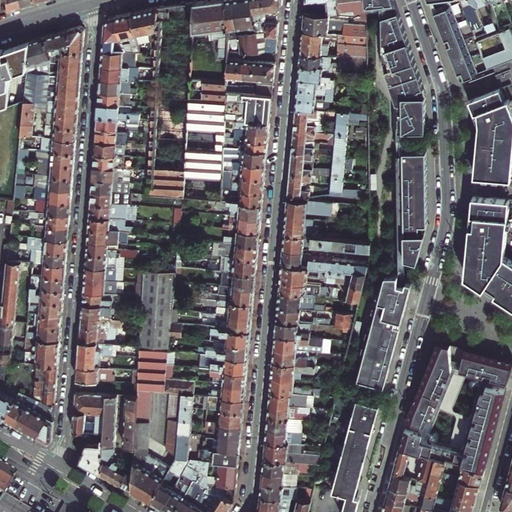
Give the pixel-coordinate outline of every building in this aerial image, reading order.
[(206,0),(195,2),(193,29),(209,27),(210,37),(220,37),(219,70),(228,71),(228,66),(228,57),(229,50),(229,34),(225,0),(206,0)] [(225,0),(229,34),(229,50),(239,50),(234,0),(225,0)] [(255,18),(252,0),(234,0),(239,50),(245,51),(251,51),(247,32),(256,32),(256,29),(253,29),(253,25),(258,26),(259,18),(255,18)] [(252,0),(255,18),(259,18),(280,20),(281,0),(252,0)] [(340,6),(339,0),(307,0),(306,11),(331,13),(345,14),(345,11),(341,12),(340,6)] [(339,0),(340,6),(346,6),(345,0),(354,0),(357,15),(368,16),(367,9),(367,6),(366,0),(339,0)] [(435,11),(452,5),(449,0),(433,0),(431,1),(433,6),(435,11)] [(498,0),(502,10),(507,8),(506,2),(504,0),(498,0)] [(158,6),(155,56),(155,68),(155,80),(154,93),(153,107),(153,118),(152,131),(152,143),(151,155),(150,169),(145,168),(144,181),(150,182),(149,194),(176,195),(184,196),(190,77),(193,34),(193,29),(195,2),(178,4),(158,6)] [(399,11),(397,5),(367,6),(367,9),(381,8),(382,17),(399,11)] [(452,5),(435,11),(462,79),(479,73),(452,5)] [(144,9),(152,40),(155,56),(158,6),(150,8),(144,9)] [(131,12),(139,43),(152,40),(144,9),(139,10),(131,12)] [(305,24),(304,29),(341,32),(340,39),(340,43),(369,45),(368,16),(357,15),(348,14),(347,23),(330,22),(331,13),(306,11),(305,24)] [(392,70),(400,101),(407,102),(404,130),(427,129),(426,94),(422,96),(420,89),(424,88),(399,11),(382,17),(387,51),(391,48),(400,66),(392,70)] [(141,51),(139,43),(131,12),(124,14),(115,16),(123,41),(131,39),(132,42),(124,44),(126,50),(137,51),(136,54),(144,55),(144,51),(141,51)] [(492,12),(481,16),(488,33),(499,29),(492,12)] [(105,24),(103,41),(115,38),(117,38),(116,42),(120,46),(122,46),(122,48),(122,50),(123,50),(126,50),(124,44),(123,41),(115,16),(112,16),(109,17),(105,22),(105,24)] [(279,26),(280,20),(259,18),(258,26),(253,25),(253,29),(256,29),(256,32),(266,33),(278,34),(279,26)] [(77,27),(69,29),(73,41),(72,45),(72,51),(84,51),(85,29),(81,25),(77,27)] [(73,41),(69,29),(56,32),(45,36),(51,52),(59,49),(60,53),(62,53),(63,50),(65,50),(64,47),(62,48),(61,44),(65,43),(66,47),(72,45),(73,41)] [(303,42),(322,43),(323,36),(326,36),(325,38),(340,39),(341,32),(304,29),(304,37),(303,42)] [(511,59),(511,30),(511,29),(501,33),(507,48),(484,58),(488,69),(511,59)] [(247,32),(251,51),(260,52),(265,49),(266,33),(256,32),(247,32)] [(277,50),(278,34),(266,33),(265,49),(277,50)] [(203,35),(193,34),(190,77),(200,78),(203,35)] [(37,100),(49,101),(49,99),(49,96),(50,87),(51,77),(51,74),(51,71),(51,70),(52,61),(52,57),(52,56),(51,52),(45,36),(41,37),(32,40),(29,69),(26,100),(37,101),(37,100)] [(114,50),(115,41),(115,38),(103,41),(103,46),(103,49),(114,50)] [(0,107),(8,104),(13,74),(29,69),(32,40),(0,49),(0,107)] [(330,44),(322,43),(303,42),(303,45),(302,51),(330,54),(330,44)] [(369,45),(340,43),(340,45),(339,45),(339,47),(341,48),(340,63),(340,66),(369,69),(369,68),(369,45)] [(400,66),(391,48),(387,51),(388,61),(392,70),(400,66)] [(102,58),(102,64),(134,67),(139,67),(139,61),(131,60),(131,56),(123,55),(123,50),(122,50),(120,50),(114,50),(103,49),(102,58)] [(52,61),(62,62),(83,64),(83,55),(84,51),(72,51),(65,50),(63,50),(62,53),(60,53),(52,56),(52,57),(52,61)] [(333,54),(330,54),(302,51),(302,56),(301,63),(333,65),(340,66),(340,63),(332,62),(333,54)] [(243,68),(244,59),(241,58),(228,57),(228,66),(243,68)] [(244,59),(243,68),(258,69),(259,60),(255,59),(244,59)] [(269,61),(259,60),(258,69),(275,71),(276,61),(269,61)] [(54,74),(61,75),(82,76),(82,69),(83,64),(62,62),(61,71),(51,70),(51,74),(54,74)] [(301,70),(300,77),(319,79),(329,81),(328,85),(328,90),(327,94),(327,97),(327,100),(335,101),(337,76),(332,76),(333,65),(301,63),(301,70)] [(101,77),(132,79),(134,79),(134,67),(102,64),(101,70),(101,77)] [(228,71),(228,76),(239,77),(243,77),(243,68),(228,66),(228,71)] [(258,69),(243,68),(243,77),(254,78),(258,78),(258,69)] [(275,71),(258,69),(258,78),(268,79),(274,80),(275,73),(275,71)] [(61,75),(60,87),(81,89),(81,80),(82,76),(61,75)] [(100,89),(121,91),(138,92),(138,87),(132,87),(132,79),(101,77),(100,83),(100,89)] [(253,92),(242,91),(227,89),(227,84),(227,80),(200,78),(190,77),(184,196),(220,199),(221,186),(224,145),(224,136),(225,127),(225,123),(225,117),(271,120),(272,104),(273,94),(257,92),(253,92)] [(300,83),(299,87),(328,90),(328,85),(319,84),(319,79),(300,77),(300,83)] [(274,85),(258,84),(257,92),(273,94),(273,89),(274,85)] [(50,87),(49,99),(80,101),(80,94),(81,89),(60,87),(50,87)] [(299,91),(298,97),(317,99),(318,94),(327,94),(328,90),(299,87),(299,91)] [(501,88),(470,100),(478,119),(480,125),(475,175),(511,177),(511,105),(510,99),(506,100),(501,88)] [(99,102),(130,105),(131,95),(121,94),(121,91),(100,89),(100,95),(99,102)] [(317,99),(298,97),(298,102),(297,107),(334,110),(335,105),(324,104),(324,102),(326,102),(327,100),(324,99),(317,99)] [(49,99),(48,111),(79,114),(80,104),(80,101),(49,99)] [(25,111),(36,112),(36,108),(37,101),(26,100),(25,111)] [(98,115),(138,117),(140,117),(141,112),(132,111),(132,105),(130,105),(99,102),(99,107),(98,115)] [(326,113),(338,114),(338,110),(334,110),(297,107),(297,112),(296,118),(309,119),(325,120),(326,113)] [(338,114),(338,122),(350,123),(350,117),(351,111),(338,110),(338,114)] [(23,123),(35,124),(36,112),(25,111),(23,123)] [(79,114),(48,111),(47,123),(78,126),(79,119),(79,114)] [(97,127),(118,129),(127,129),(127,124),(137,125),(138,117),(98,115),(98,120),(97,127)] [(248,126),(247,128),(270,130),(271,124),(271,120),(225,117),(225,123),(235,123),(235,125),(248,126)] [(296,123),(295,129),(317,131),(318,124),(309,123),(309,119),(296,118),(296,123)] [(324,128),(323,131),(337,132),(338,122),(330,121),(329,129),(324,128)] [(350,123),(338,122),(337,132),(336,133),(349,134),(349,128),(350,123)] [(34,135),(35,124),(23,123),(22,134),(34,135)] [(49,133),(56,133),(77,135),(78,130),(78,126),(47,123),(47,131),(49,133)] [(96,139),(124,141),(125,137),(118,136),(118,129),(97,127),(97,132),(96,139)] [(367,127),(358,127),(357,135),(368,136),(367,127)] [(234,137),(235,137),(269,140),(270,134),(270,130),(247,128),(247,132),(234,131),(234,137)] [(330,143),(336,143),(336,133),(337,132),(323,131),(317,131),(295,129),(295,135),(295,139),(308,141),(308,136),(316,137),(317,134),(319,134),(321,136),(329,137),(331,139),(330,143)] [(335,144),(348,145),(348,139),(349,134),(336,133),(336,143),(335,144)] [(44,142),(43,148),(76,151),(77,142),(77,138),(56,137),(46,136),(46,142),(44,142)] [(235,137),(235,146),(268,149),(269,143),(269,140),(235,137)] [(126,141),(124,141),(96,139),(96,145),(96,152),(125,154),(126,141)] [(294,145),(294,150),(315,152),(335,154),(335,150),(320,148),(320,150),(315,149),(316,146),(307,145),(308,141),(295,139),(294,145)] [(151,155),(152,143),(145,143),(144,143),(144,155),(151,155)] [(335,156),(347,157),(348,148),(348,145),(335,144),(335,150),(335,154),(335,156)] [(268,149),(235,146),(224,145),(221,186),(233,187),(234,180),(234,174),(236,160),(267,162),(268,153),(268,149)] [(21,147),(20,159),(27,159),(28,147),(21,147)] [(40,148),(39,160),(43,161),(75,163),(76,155),(76,151),(43,148),(40,148)] [(315,152),(294,150),(293,155),(293,161),(314,163),(314,159),(315,152)] [(405,157),(399,158),(400,255),(419,260),(429,224),(427,150),(405,151),(405,157)] [(130,154),(125,154),(96,152),(95,158),(94,165),(129,167),(130,154)] [(346,161),(347,157),(335,156),(334,165),(334,166),(346,167),(346,161)] [(20,159),(18,171),(26,172),(27,159),(20,159)] [(234,174),(243,174),(266,176),(267,166),(267,162),(236,160),(234,174)] [(75,163),(43,161),(42,173),(74,176),(75,166),(75,163)] [(292,167),(292,172),(313,174),(314,163),(293,161),(292,167)] [(94,170),(94,177),(130,180),(131,167),(129,167),(94,165),(94,170)] [(345,172),(346,167),(334,166),(333,169),(333,176),(333,177),(345,179),(345,172)] [(314,167),(313,174),(333,176),(333,169),(314,167)] [(313,174),(292,172),(291,178),(291,183),(308,184),(308,180),(313,180),(313,174)] [(36,185),(38,185),(73,188),(74,180),(74,176),(42,173),(37,173),(36,185)] [(233,187),(244,188),(265,190),(265,182),(266,176),(243,174),(243,181),(234,180),(233,187)] [(93,190),(131,192),(132,180),(130,180),(94,177),(93,183),(93,190)] [(331,194),(343,195),(362,194),(364,190),(344,188),(344,187),(345,179),(333,177),(332,187),(331,194)] [(290,188),(290,194),(311,196),(312,189),(307,189),(308,184),(291,183),(290,188)] [(73,188),(38,185),(37,192),(45,192),(44,198),(72,201),(73,192),(73,188)] [(265,190),(244,188),(243,195),(240,195),(231,194),(231,200),(264,203),(264,195),(265,190)] [(132,193),(131,192),(93,190),(92,194),(92,202),(132,204),(132,193)] [(175,203),(183,204),(184,196),(176,195),(175,203)] [(511,259),(506,255),(511,198),(474,195),(472,219),(467,274),(511,304),(511,259)] [(289,204),(288,210),(308,212),(326,214),(328,200),(289,197),(289,204)] [(39,198),(38,211),(71,214),(72,204),(72,201),(44,198),(39,198)] [(264,203),(231,200),(229,200),(228,203),(232,203),(232,206),(239,207),(241,206),(240,213),(252,214),(252,216),(263,217),(263,209),(264,203)] [(91,208),(91,215),(127,217),(127,206),(132,206),(132,204),(92,202),(91,208)] [(32,222),(37,223),(70,226),(71,217),(71,214),(38,211),(33,210),(32,222)] [(252,214),(240,213),(240,214),(232,214),(231,224),(227,224),(227,227),(239,228),(261,230),(262,222),(263,217),(252,216),(252,214)] [(127,217),(91,215),(91,220),(90,227),(129,230),(136,231),(136,225),(126,225),(127,217)] [(306,233),(308,217),(288,215),(287,223),(286,232),(306,233)] [(20,221),(13,221),(12,233),(19,234),(20,221)] [(48,230),(48,237),(69,238),(70,230),(70,226),(37,223),(37,229),(48,230)] [(129,230),(90,227),(90,232),(89,240),(120,242),(128,243),(129,230)] [(261,230),(239,228),(238,236),(226,234),(226,240),(238,241),(260,243),(261,234),(261,230)] [(286,239),(285,248),(305,249),(306,242),(313,242),(314,234),(306,233),(286,232),(286,239)] [(326,235),(314,234),(313,242),(313,245),(320,246),(325,246),(326,235)] [(337,236),(328,236),(326,235),(325,246),(330,247),(336,247),(337,236)] [(36,243),(35,248),(68,251),(69,242),(69,238),(48,237),(42,236),(39,236),(37,236),(37,241),(34,242),(33,242),(33,243),(36,243)] [(339,237),(337,236),(336,247),(343,248),(348,249),(349,237),(339,237)] [(350,237),(349,237),(348,249),(356,249),(360,250),(361,238),(350,237)] [(372,240),(361,238),(360,250),(361,250),(373,251),(372,240)] [(120,242),(89,240),(89,245),(88,252),(122,254),(139,255),(140,250),(119,249),(120,242)] [(260,243),(238,241),(237,249),(225,248),(224,254),(237,255),(259,257),(260,248),(260,243)] [(32,260),(43,261),(67,264),(68,255),(68,251),(35,248),(33,248),(32,260)] [(305,249),(285,248),(285,249),(285,254),(284,262),(304,264),(305,252),(305,251),(305,249)] [(122,254),(88,252),(88,257),(88,264),(118,266),(119,257),(121,257),(122,254)] [(321,266),(322,266),(323,255),(316,255),(312,254),(311,265),(321,266)] [(259,257),(237,255),(236,263),(223,262),(223,269),(258,272),(258,263),(259,257)] [(323,255),(322,266),(334,267),(335,257),(329,256),(323,255)] [(335,257),(334,267),(345,268),(346,258),(340,257),(335,257)] [(0,312),(4,312),(3,319),(16,320),(22,260),(16,259),(9,258),(5,300),(0,299),(0,312)] [(354,269),(357,269),(358,259),(352,258),(346,258),(345,268),(347,269),(349,269),(354,269)] [(358,259),(357,269),(368,271),(371,260),(365,259),(358,259)] [(67,264),(43,261),(42,274),(66,276),(67,268),(67,264)] [(304,264),(284,262),(284,266),(283,275),(282,279),(306,281),(309,282),(311,269),(321,270),(321,266),(311,265),(304,264)] [(87,270),(87,277),(124,279),(125,267),(118,266),(88,264),(87,270)] [(346,281),(347,269),(345,268),(334,267),(322,266),(321,266),(321,270),(320,276),(326,277),(326,279),(346,281)] [(171,335),(172,322),(173,308),(174,294),(176,279),(177,270),(146,268),(144,306),(143,318),(142,344),(142,356),(141,368),(140,381),(140,394),(139,406),(139,416),(139,419),(151,420),(153,389),(166,390),(167,377),(168,363),(169,349),(171,335)] [(258,272),(223,269),(222,276),(222,283),(235,284),(257,286),(257,277),(258,272)] [(354,269),(352,282),(365,283),(368,271),(357,269),(354,269)] [(414,281),(408,280),(407,285),(400,283),(402,274),(390,271),(359,379),(386,386),(414,281)] [(39,286),(43,286),(65,288),(66,280),(66,276),(42,274),(33,273),(32,286),(39,286)] [(409,276),(402,274),(400,283),(407,285),(408,280),(409,276)] [(124,279),(87,277),(86,282),(86,290),(118,292),(118,286),(130,286),(130,280),(124,279)] [(282,286),(281,290),(304,292),(321,294),(322,288),(306,287),(306,281),(282,279),(282,286)] [(365,283),(352,282),(349,296),(362,298),(365,283)] [(257,286),(235,284),(222,283),(220,283),(219,291),(195,289),(194,296),(207,297),(255,301),(256,291),(257,286)] [(65,288),(43,286),(43,295),(38,295),(39,286),(32,286),(31,298),(37,299),(42,299),(64,301),(65,292),(65,288)] [(85,296),(85,302),(114,304),(121,305),(122,292),(118,292),(86,290),(85,296)] [(304,292),(281,290),(281,297),(280,304),(302,307),(318,308),(318,301),(303,299),(304,292)] [(232,305),(232,312),(241,313),(241,315),(254,316),(255,307),(255,301),(207,297),(207,303),(230,306),(232,305)] [(30,304),(30,311),(63,314),(64,306),(64,301),(42,299),(42,305),(30,304)] [(84,308),(84,315),(123,317),(123,312),(114,311),(114,304),(85,302),(84,308)] [(302,307),(280,304),(280,308),(279,314),(279,319),(312,322),(323,323),(323,318),(301,316),(302,307)] [(207,316),(206,325),(253,329),(253,321),(254,316),(241,315),(241,313),(232,312),(232,313),(194,310),(194,315),(207,316)] [(358,312),(338,310),(337,324),(355,326),(356,319),(358,312)] [(63,314),(30,311),(29,321),(29,323),(40,325),(62,326),(63,318),(63,314)] [(123,317),(84,315),(84,320),(83,327),(110,329),(110,335),(110,342),(117,342),(118,326),(124,327),(125,325),(133,325),(133,318),(126,317),(123,317)] [(16,320),(3,319),(2,326),(2,329),(15,330),(16,325),(16,320)] [(278,324),(278,332),(311,335),(312,322),(279,319),(278,324)] [(363,321),(356,319),(355,326),(353,335),(359,336),(363,321)] [(172,322),(171,335),(192,337),(193,323),(177,322),(172,322)] [(211,339),(229,340),(252,342),(252,334),(253,329),(206,325),(197,324),(196,330),(212,331),(211,339)] [(28,336),(40,337),(61,339),(62,330),(62,326),(40,325),(40,332),(28,331),(28,336)] [(15,330),(2,329),(1,339),(14,340),(15,336),(15,330)] [(277,339),(277,346),(299,348),(300,341),(301,342),(315,343),(315,335),(311,335),(278,332),(277,339)] [(82,336),(82,340),(100,341),(108,341),(110,342),(110,335),(83,333),(82,336)] [(61,339),(40,337),(39,343),(36,343),(35,344),(35,347),(39,347),(60,349),(61,341),(61,339)] [(1,339),(0,347),(0,348),(14,350),(14,347),(14,340),(1,339)] [(511,370),(511,357),(438,339),(433,353),(409,409),(406,421),(424,427),(429,417),(432,418),(436,411),(433,409),(436,402),(439,404),(443,396),(440,394),(443,388),(446,389),(450,382),(447,380),(450,373),(453,375),(456,368),(469,372),(470,369),(477,370),(477,374),(485,375),(486,372),(489,373),(493,373),(492,377),(509,380),(511,370)] [(100,341),(82,340),(82,346),(81,353),(103,354),(103,346),(99,346),(100,341)] [(211,353),(225,354),(250,356),(251,349),(252,342),(229,340),(228,350),(222,349),(222,348),(211,347),(211,353)] [(276,352),(275,360),(313,363),(313,355),(301,354),(298,355),(299,348),(277,346),(276,352)] [(14,350),(0,348),(0,359),(6,360),(13,360),(13,354),(14,350)] [(26,361),(38,362),(59,364),(60,356),(60,353),(39,351),(27,350),(26,361)] [(102,357),(103,354),(81,353),(81,358),(80,365),(98,366),(99,359),(101,359),(102,357)] [(196,365),(213,366),(249,369),(250,361),(250,356),(225,354),(224,362),(221,362),(221,360),(196,358),(196,365)] [(0,414),(5,417),(16,397),(3,390),(6,360),(0,359),(0,414)] [(313,363),(275,360),(275,367),(274,374),(297,376),(297,368),(315,370),(315,363),(313,363)] [(59,364),(38,362),(37,374),(58,375),(59,366),(59,364)] [(98,366),(80,365),(80,370),(80,377),(101,379),(107,379),(111,379),(111,370),(102,369),(102,366),(98,366)] [(249,369),(213,366),(212,370),(216,370),(215,373),(226,374),(225,381),(225,383),(236,384),(236,382),(248,383),(249,375),(249,369)] [(58,375),(37,374),(36,386),(57,387),(58,380),(58,375)] [(273,382),(273,389),(313,393),(323,394),(324,386),(298,384),(296,385),(297,376),(274,374),(273,382)] [(101,379),(80,377),(79,383),(79,390),(110,392),(114,392),(114,384),(101,383),(101,379)] [(185,392),(196,393),(197,379),(167,377),(166,390),(171,391),(185,392)] [(248,388),(248,383),(236,382),(236,384),(225,383),(224,389),(214,388),(214,391),(211,391),(210,394),(212,394),(225,395),(247,397),(248,388)] [(487,467),(507,388),(487,384),(485,392),(481,391),(479,400),(482,401),(480,408),(477,407),(475,415),(478,416),(476,423),(473,422),(471,431),(474,432),(472,439),(469,438),(466,446),(470,447),(468,455),(420,442),(422,433),(404,428),(399,448),(411,451),(425,455),(437,458),(447,461),(448,457),(465,461),(487,467)] [(36,386),(36,392),(45,393),(44,398),(56,398),(57,390),(57,387),(36,386)] [(272,393),(272,401),(282,402),(282,404),(291,405),(291,404),(292,396),(294,398),(309,399),(309,398),(312,399),(313,393),(273,389),(272,393)] [(15,423),(27,403),(29,398),(27,397),(28,394),(20,390),(16,397),(5,417),(9,419),(15,423)] [(76,429),(107,431),(108,423),(108,414),(109,403),(110,392),(79,390),(77,408),(76,429)] [(180,454),(180,443),(182,431),(183,418),(183,405),(185,392),(171,391),(169,417),(171,417),(168,448),(180,454)] [(114,392),(110,392),(109,403),(120,404),(120,396),(120,393),(114,392)] [(185,392),(183,405),(194,406),(195,399),(196,393),(185,392)] [(139,406),(140,394),(129,393),(129,397),(129,405),(139,406)] [(246,403),(247,397),(225,395),(224,409),(246,411),(246,403)] [(26,429),(42,401),(40,400),(36,398),(32,406),(27,403),(15,423),(21,426),(26,429)] [(343,511),(356,511),(358,507),(359,503),(355,502),(358,491),(364,470),(365,464),(371,444),(372,439),(377,418),(379,413),(381,404),(359,398),(334,491),(348,494),(343,511)] [(31,432),(37,435),(48,415),(44,412),(48,406),(49,404),(43,401),(42,401),(26,429),(31,432)] [(271,407),(271,415),(301,417),(308,418),(309,412),(302,411),(303,405),(291,404),(291,405),(282,404),(282,402),(272,401),(271,407)] [(108,414),(119,414),(119,408),(120,404),(109,403),(108,414)] [(139,416),(139,406),(129,405),(128,408),(128,415),(139,416)] [(183,418),(194,419),(194,413),(194,406),(183,405),(183,418)] [(224,409),(211,408),(210,421),(223,422),(224,409)] [(246,411),(224,409),(223,422),(245,424),(245,416),(246,411)] [(108,414),(108,423),(118,424),(119,419),(119,414),(108,414)] [(44,439),(49,442),(53,439),(55,415),(52,415),(51,417),(48,415),(37,435),(44,439)] [(139,419),(139,416),(128,415),(128,418),(128,425),(138,425),(139,419)] [(270,420),(269,427),(279,427),(279,429),(289,430),(289,429),(302,430),(303,427),(300,427),(301,417),(271,415),(270,420)] [(194,419),(183,418),(182,431),(193,432),(193,424),(194,419)] [(220,432),(223,422),(210,421),(209,431),(220,432)] [(223,422),(220,432),(244,434),(244,429),(245,424),(223,422)] [(118,424),(108,423),(107,431),(107,433),(118,434),(118,428),(118,424)] [(138,435),(138,425),(128,425),(128,428),(127,434),(138,435)] [(269,435),(268,440),(289,442),(299,442),(299,436),(291,435),(289,437),(289,430),(279,429),(279,427),(269,427),(269,435)] [(180,443),(192,444),(192,440),(193,432),(182,431),(180,443)] [(107,433),(106,443),(117,444),(117,437),(118,434),(107,433)] [(138,435),(127,434),(127,436),(127,444),(137,445),(138,435)] [(220,436),(219,447),(243,449),(243,442),(243,438),(220,436)] [(267,457),(302,460),(313,461),(323,462),(325,453),(288,450),(289,442),(268,440),(268,449),(267,457)] [(104,471),(106,444),(92,443),(83,459),(95,466),(104,471)] [(106,443),(106,444),(104,471),(110,475),(116,479),(122,482),(130,469),(127,468),(123,466),(120,459),(116,458),(117,444),(106,443)] [(192,444),(180,443),(180,454),(180,456),(191,457),(191,450),(192,444)] [(204,458),(212,459),(218,460),(241,463),(242,456),(243,449),(219,447),(207,446),(205,446),(204,458)] [(409,459),(411,451),(399,448),(398,452),(396,459),(408,462),(409,461),(411,462),(412,459),(409,459)] [(154,501),(173,467),(148,452),(146,456),(145,465),(137,460),(137,463),(136,490),(146,496),(154,501)] [(437,458),(425,455),(421,467),(433,470),(434,469),(437,458)] [(180,456),(173,467),(154,501),(156,502),(163,507),(170,496),(171,497),(177,488),(175,487),(169,484),(177,470),(183,474),(186,469),(190,463),(193,457),(191,457),(180,456)] [(193,457),(190,463),(201,469),(175,511),(194,511),(209,489),(210,483),(210,475),(212,459),(204,458),(201,458),(193,457)] [(266,463),(266,470),(287,471),(288,464),(289,466),(298,467),(298,468),(301,468),(302,460),(267,457),(266,463)] [(437,458),(434,469),(444,471),(447,461),(437,458)] [(394,465),(393,471),(405,474),(407,468),(408,462),(396,459),(394,465)] [(240,477),(241,463),(218,460),(218,463),(221,463),(220,476),(210,475),(210,483),(239,486),(240,477)] [(136,490),(137,463),(132,461),(130,465),(127,468),(130,469),(122,482),(131,487),(136,490)] [(323,462),(313,461),(310,474),(320,474),(323,462)] [(487,467),(465,461),(461,475),(483,480),(485,471),(487,467)] [(171,511),(175,511),(201,469),(190,463),(186,469),(192,473),(186,484),(180,480),(175,487),(177,488),(171,497),(170,496),(163,507),(167,509),(171,511)] [(0,465),(0,496),(1,494),(13,473),(1,466),(0,465)] [(418,478),(431,481),(433,470),(421,467),(418,478)] [(444,471),(434,469),(433,470),(431,481),(429,487),(428,492),(438,494),(444,471)] [(287,471),(266,470),(265,476),(264,482),(300,486),(310,487),(317,487),(320,474),(310,474),(300,473),(299,478),(301,481),(297,481),(297,479),(288,478),(286,479),(287,471)] [(405,474),(393,471),(392,473),(390,481),(389,484),(427,494),(428,492),(429,487),(431,481),(418,478),(417,478),(416,484),(411,483),(413,476),(412,476),(405,474)] [(461,478),(458,487),(456,486),(455,489),(458,490),(455,499),(476,505),(479,496),(482,484),(483,480),(461,475),(458,474),(457,477),(461,478)] [(300,486),(264,482),(264,487),(263,494),(284,496),(285,490),(286,491),(295,492),(296,489),(300,489),(300,486)] [(238,491),(239,486),(210,483),(209,489),(217,495),(223,496),(226,496),(228,494),(235,498),(238,491)] [(511,484),(508,483),(502,505),(507,508),(511,504),(511,484)] [(387,492),(386,498),(397,501),(397,499),(406,501),(408,494),(410,496),(425,500),(427,494),(389,484),(387,492)] [(310,487),(309,499),(314,499),(317,487),(310,487)] [(209,511),(214,505),(219,496),(217,495),(209,489),(194,511),(209,511)] [(434,508),(438,494),(428,492),(427,494),(425,500),(424,505),(433,507),(434,508)] [(31,511),(1,494),(0,496),(0,511),(31,511)] [(219,508),(214,505),(209,511),(227,511),(229,509),(235,499),(235,498),(228,494),(226,496),(223,496),(222,498),(224,499),(219,508)] [(262,505),(259,510),(261,511),(280,511),(284,496),(263,494),(262,505)] [(476,505),(455,499),(438,494),(434,508),(443,510),(450,511),(474,511),(475,510),(476,505)] [(309,499),(302,498),(301,504),(298,511),(311,511),(314,499),(309,499)] [(384,505),(382,510),(388,511),(422,511),(424,507),(418,505),(416,511),(411,511),(412,504),(406,502),(406,501),(397,499),(397,501),(386,498),(384,505)]
